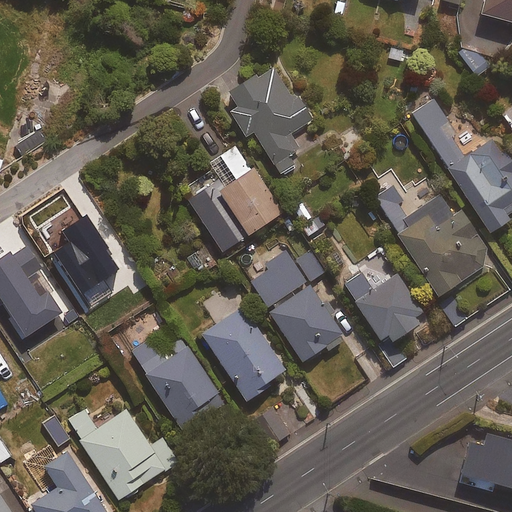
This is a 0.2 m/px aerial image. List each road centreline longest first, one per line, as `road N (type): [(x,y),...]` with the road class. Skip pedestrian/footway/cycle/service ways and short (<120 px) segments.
road 1 (tertiary): [(229,511),(511,323)]
road 2 (unclassified): [(0,205),(205,72),(230,40),(242,0)]
road 3 (tertiary): [(511,349),(270,511)]
